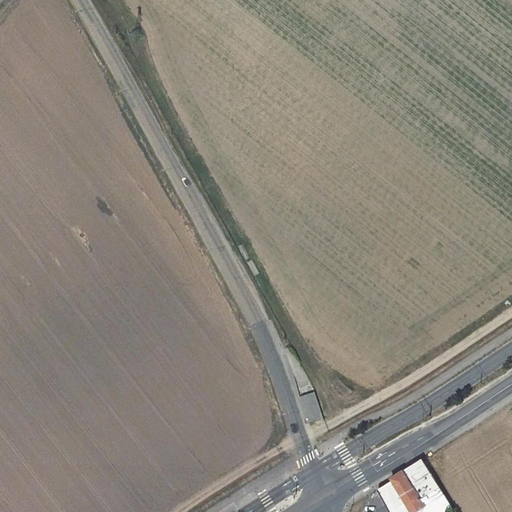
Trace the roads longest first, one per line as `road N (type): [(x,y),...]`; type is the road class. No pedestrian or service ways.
road 1 (residential): [(79,0),(272,353),(325,497)]
road 2 (secondary): [(325,497),(511,384)]
